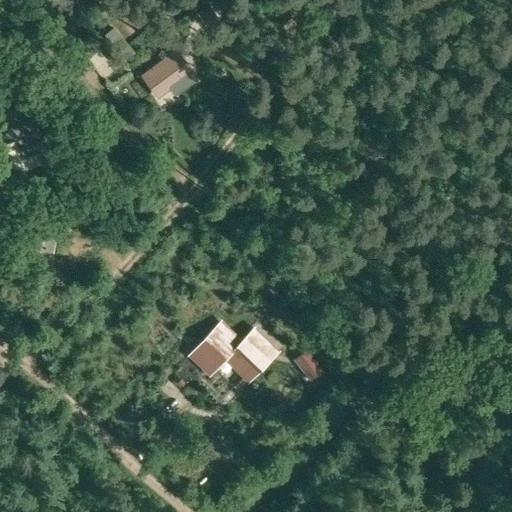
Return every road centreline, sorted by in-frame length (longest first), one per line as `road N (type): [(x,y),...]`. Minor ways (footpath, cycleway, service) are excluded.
road 1 (track): [(511,295),(367,381),(195,195),(0,3)]
road 2 (track): [(0,339),(185,511)]
road 3 (unknown): [(14,352),(106,280),(189,189)]
road 4 (track): [(246,511),(302,463),(367,381)]
